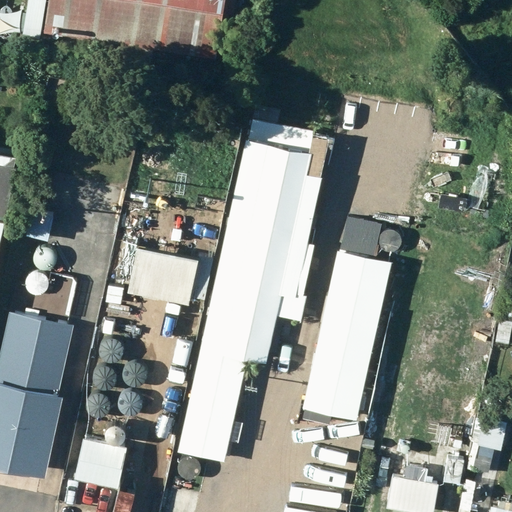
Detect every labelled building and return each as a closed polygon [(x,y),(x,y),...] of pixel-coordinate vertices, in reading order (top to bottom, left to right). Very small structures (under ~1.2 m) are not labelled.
[(215,61),(224,0),(47,0),(42,34),(141,49),(139,60),(150,61),(151,51),(215,61)] [(243,143),(176,455),(223,465),(245,362),(265,367),(279,297),(295,300),(295,297),(301,298),(312,248),(306,247),(320,180),(304,176),(313,134),(252,121),(247,143),(243,143)] [(12,160),(0,157),(0,229),(13,170),(10,169),(12,160)] [(94,162),(69,158),(63,193),(88,197),(94,162)] [(128,170),(106,166),(101,200),(123,204),(128,170)] [(40,242),(44,222),(30,219),(26,239),(40,242)] [(200,248),(141,234),(129,286),(188,300),(200,248)] [(336,253),(301,409),(355,422),(390,265),(336,253)] [(416,372),(473,382),(485,306),(429,296),(416,372)] [(71,330),(8,316),(0,351),(0,471),(43,481),(61,400),(56,399),(71,330)] [(127,332),(102,327),(85,410),(107,415),(104,429),(127,434),(139,378),(118,374),(127,332)] [(423,386),(411,439),(465,451),(476,391),(423,386)] [(482,419),(477,447),(501,452),(507,424),(482,419)] [(324,446),(351,453),(355,437),(335,431),(335,432),(328,431),(324,446)] [(72,481),(116,491),(125,450),(82,440),(72,481)] [(391,478),(384,511),(391,511),(432,511),(437,486),(424,484),(426,472),(405,468),(402,480),(391,478)]
